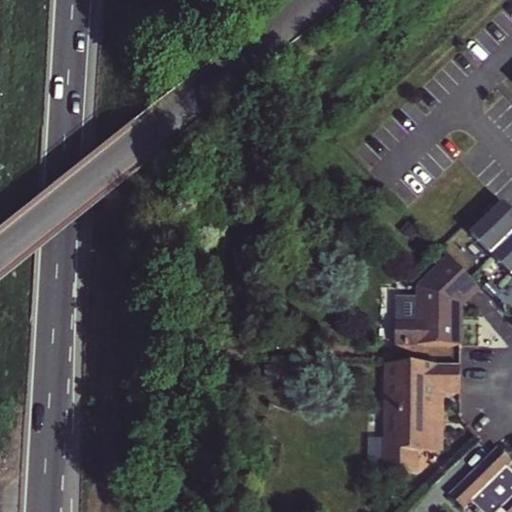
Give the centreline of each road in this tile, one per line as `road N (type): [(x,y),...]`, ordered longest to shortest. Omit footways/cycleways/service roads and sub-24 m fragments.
road 1 (motorway): [(44,511),(73,0)]
road 2 (residential): [(0,257),(322,0)]
